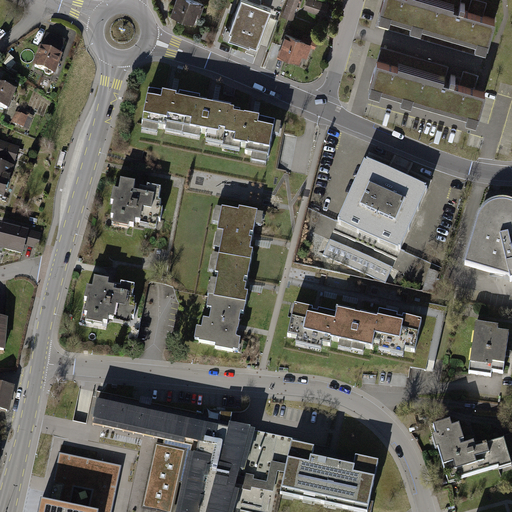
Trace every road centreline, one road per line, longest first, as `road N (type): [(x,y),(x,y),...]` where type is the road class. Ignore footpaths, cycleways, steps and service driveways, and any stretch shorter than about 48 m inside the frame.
road 1 (residential): [(38,363),(344,397),(397,438),(428,511)]
road 2 (tertiary): [(116,57),(58,271)]
road 3 (tertiary): [(322,109),(460,165),(511,174)]
road 4 (tertiary): [(148,39),(322,109)]
road 5 (tertiary): [(38,363),(4,511)]
